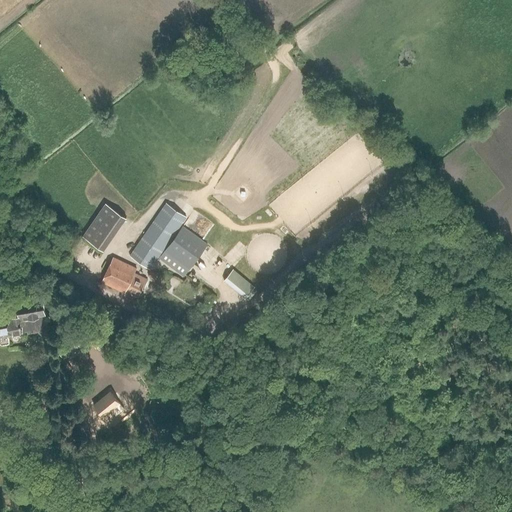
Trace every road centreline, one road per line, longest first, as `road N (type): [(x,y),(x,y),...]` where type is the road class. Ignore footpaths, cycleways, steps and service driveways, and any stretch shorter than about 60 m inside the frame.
road 1 (track): [(205,342),(511,488)]
road 2 (track): [(268,372),(431,176)]
road 3 (track): [(0,237),(205,342)]
